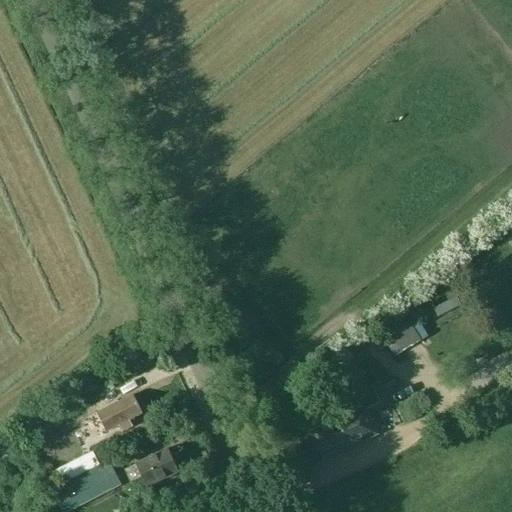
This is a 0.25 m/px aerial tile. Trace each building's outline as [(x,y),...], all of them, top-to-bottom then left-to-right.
[(395,365),(432,348),(419,319),(382,337),(395,365)] [(403,376),(370,338),(344,361),(368,389),(359,397),(358,396),(330,409),(335,419),(305,433),(318,461),(376,434),(364,408),(376,398),(377,399),(403,376)] [(95,412),(105,432),(118,426),(121,432),(131,427),(128,420),(141,414),(130,394),(95,412)] [(123,470),(129,483),(140,477),(144,485),(174,470),(163,448),(133,462),(134,465),(123,470)] [(118,481),(116,477),(120,475),(112,460),(51,491),(59,507),(79,497),(80,501),(118,481)]
